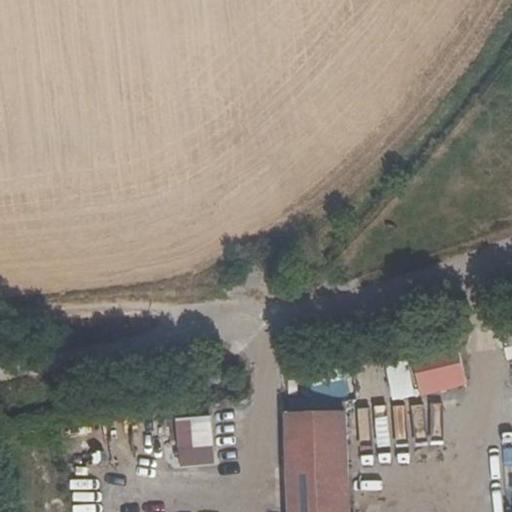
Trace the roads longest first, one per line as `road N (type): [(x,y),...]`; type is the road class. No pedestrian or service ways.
road 1 (unclassified): [(511,270),(262,328),(0,371)]
road 2 (track): [(0,325),(75,313),(219,314),(262,328)]
road 3 (track): [(264,511),(262,328)]
